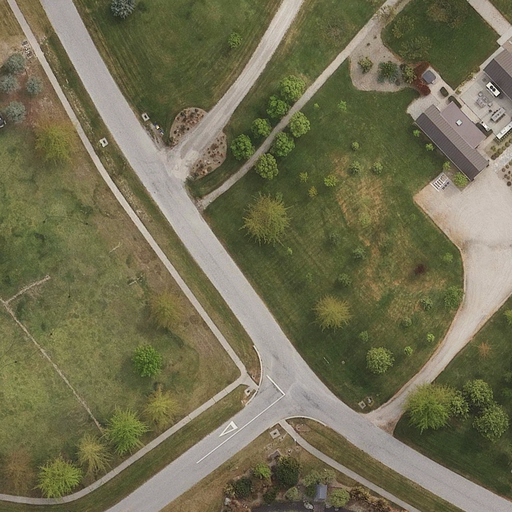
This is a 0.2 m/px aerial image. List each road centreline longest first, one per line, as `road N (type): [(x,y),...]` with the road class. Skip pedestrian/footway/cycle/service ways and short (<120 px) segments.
road 1 (residential): [(55,0),(113,106),(300,382)]
road 2 (residential): [(300,382),(388,449),(494,511)]
road 3 (residential): [(300,382),(128,511)]
